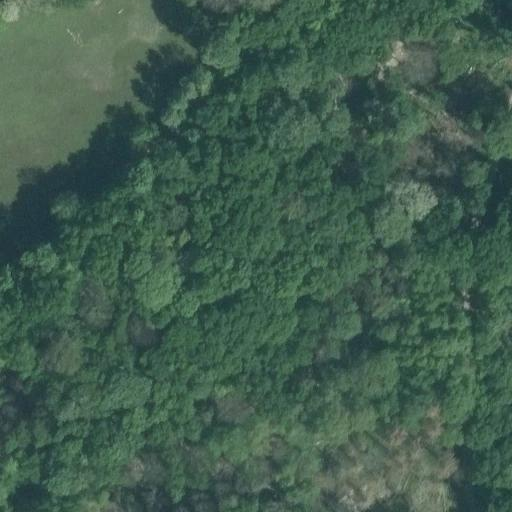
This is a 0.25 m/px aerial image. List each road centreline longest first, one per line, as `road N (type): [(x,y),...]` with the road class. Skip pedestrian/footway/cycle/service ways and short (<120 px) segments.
road 1 (unknown): [(273,0),(306,46),(296,100),(200,209),(0,335)]
road 2 (track): [(511,119),(476,243),(471,511)]
